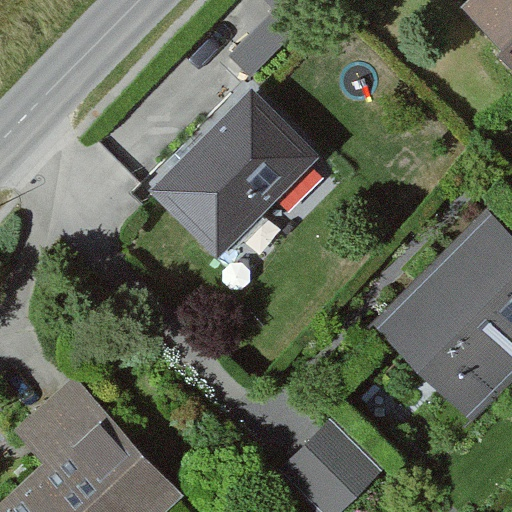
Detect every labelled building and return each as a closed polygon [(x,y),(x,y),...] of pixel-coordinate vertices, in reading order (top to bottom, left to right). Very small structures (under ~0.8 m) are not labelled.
[(511,0),(473,0),(450,24),(511,84),(511,0)] [(314,168),(239,95),(140,195),(215,268),(314,168)] [(511,373),(511,248),(481,219),(370,331),(462,423),(511,373)] [(182,511),(197,499),(72,368),(11,425),(53,469),(6,511),(182,511)] [(336,412),(286,463),(336,511),(341,511),(388,463),(336,412)]
